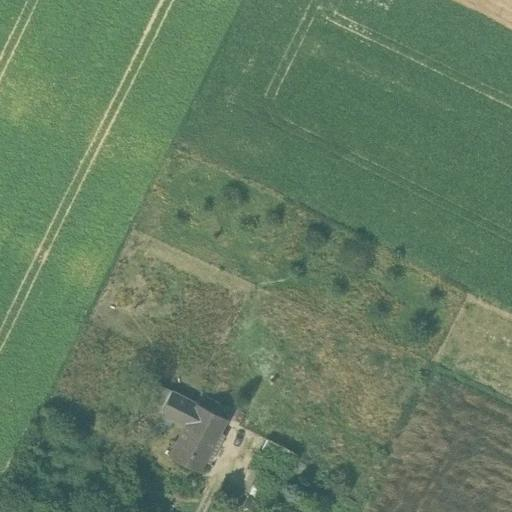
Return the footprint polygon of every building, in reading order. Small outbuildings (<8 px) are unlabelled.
[(184,427),(196,404),(159,386),(147,409),(159,414),(173,421),(184,427)] [(226,420),(196,404),(184,427),(168,457),(199,473),(205,460),(220,432),(226,420)] [(173,421),(159,414),(153,426),(167,433),(173,421)] [(225,435),(220,432),(205,460),(210,463),(225,435)] [(296,453),(266,439),(259,452),(289,467),(296,453)] [(260,472),(249,493),(267,502),(277,481),(260,472)] [(261,511),(266,503),(241,491),(234,504),(250,511),(261,511)]
